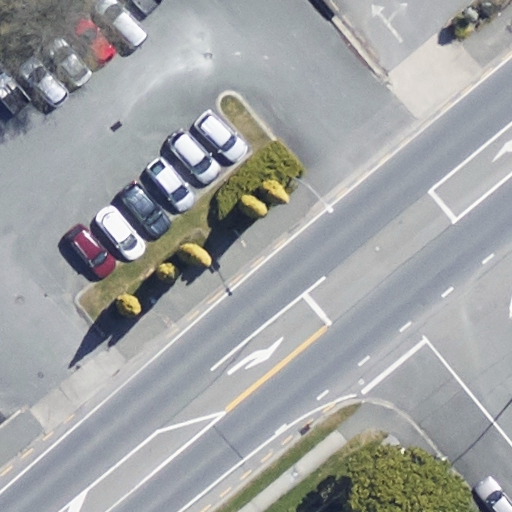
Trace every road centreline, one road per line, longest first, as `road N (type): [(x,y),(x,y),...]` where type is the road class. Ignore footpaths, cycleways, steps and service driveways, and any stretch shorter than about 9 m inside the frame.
road 1 (trunk): [(80,511),(367,268)]
road 2 (residential): [(511,443),(367,268)]
road 3 (trunk): [(367,268),(511,149)]
